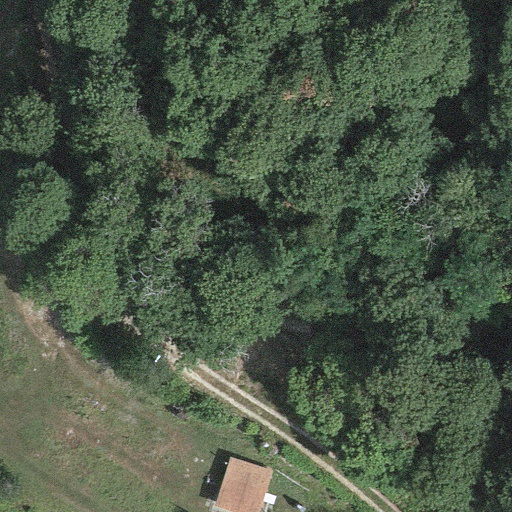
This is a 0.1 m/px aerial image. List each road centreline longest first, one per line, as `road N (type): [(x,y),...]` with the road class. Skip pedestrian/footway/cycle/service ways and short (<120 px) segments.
road 1 (track): [(246,335),(424,469),(459,511)]
road 2 (track): [(40,0),(88,248)]
